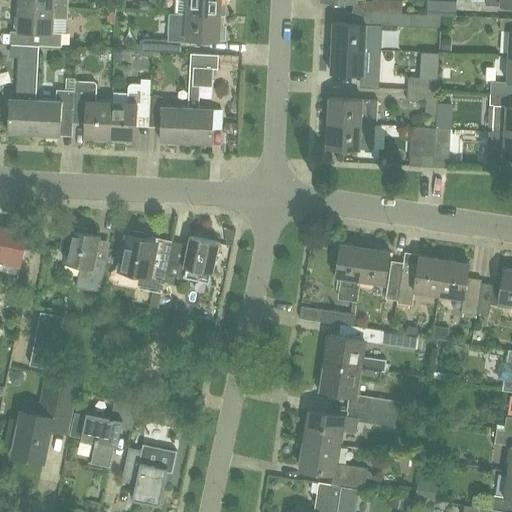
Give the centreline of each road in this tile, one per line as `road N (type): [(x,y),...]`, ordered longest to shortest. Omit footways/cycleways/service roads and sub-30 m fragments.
road 1 (residential): [(209,511),(271,199)]
road 2 (residential): [(271,199),(0,184)]
road 3 (residential): [(511,231),(271,199)]
road 4 (residential): [(271,199),(281,0)]
